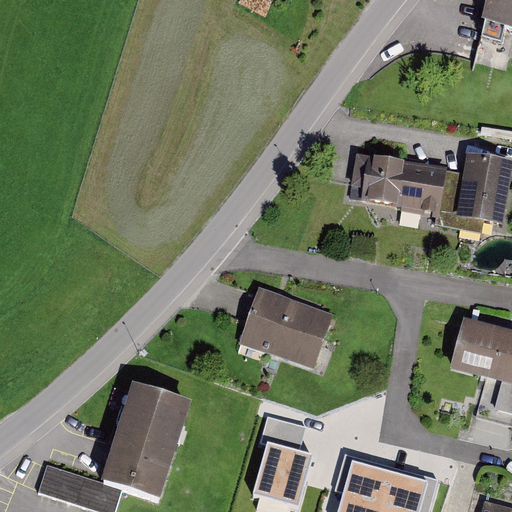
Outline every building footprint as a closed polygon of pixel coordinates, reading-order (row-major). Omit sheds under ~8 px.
[(511,0),(489,0),(483,29),(511,36),(511,0)] [(511,194),(511,169),(468,163),(459,226),(506,232),(511,194)] [(443,222),(450,177),(359,164),(352,208),(443,222)] [(340,321),(262,293),(243,345),(321,373),(340,321)] [(511,334),(464,322),(450,375),(486,384),(511,390),(511,334)] [(511,430),(511,390),(486,384),(477,421),(511,430)] [(111,487),(52,470),(45,494),(105,511),(118,511),(125,490),(166,502),(195,405),(139,389),(111,487)] [(413,511),(420,492),(315,459),(299,511),(302,511),(413,511)]
